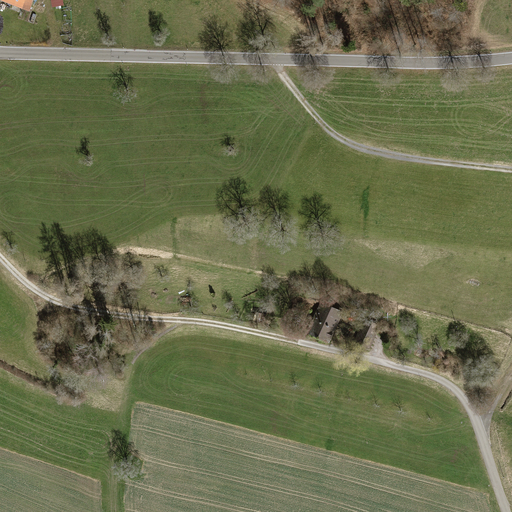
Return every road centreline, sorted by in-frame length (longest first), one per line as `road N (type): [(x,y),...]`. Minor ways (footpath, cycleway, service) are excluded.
road 1 (tertiary): [(511,57),(431,63),(0,53)]
road 2 (track): [(0,258),(40,294),(81,311),(296,342)]
road 3 (residential): [(296,342),(458,391),(483,435),(505,511)]
road 4 (track): [(277,59),(341,139),(406,158),(511,169)]
road 5 (track): [(183,323),(143,353),(121,396),(114,511)]
